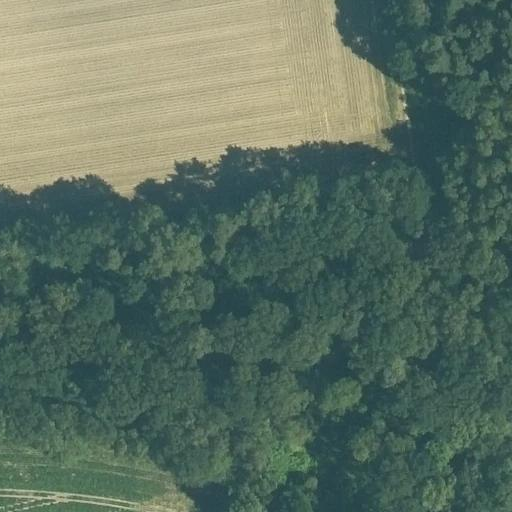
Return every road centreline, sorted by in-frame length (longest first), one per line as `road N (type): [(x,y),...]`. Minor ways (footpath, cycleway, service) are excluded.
road 1 (track): [(444,511),(379,0)]
road 2 (track): [(442,496),(168,352),(0,326)]
road 3 (track): [(390,81),(511,66)]
